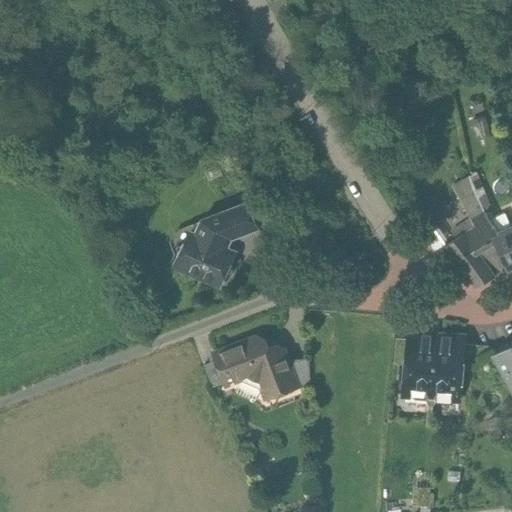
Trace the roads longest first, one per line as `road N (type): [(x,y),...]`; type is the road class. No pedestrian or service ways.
road 1 (residential): [(0,398),(267,296),(424,295)]
road 2 (residential): [(258,0),(424,295)]
